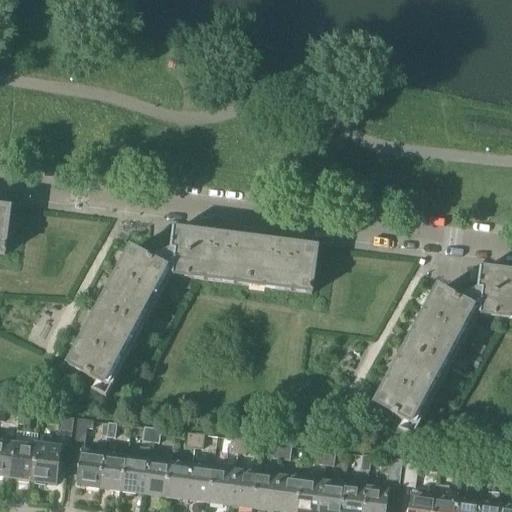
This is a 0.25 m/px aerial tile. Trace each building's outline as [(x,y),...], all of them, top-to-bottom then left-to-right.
[(0,256),(4,257),(4,255),(5,255),(5,249),(10,211),(0,210),(0,256)] [(130,252),(114,282),(151,301),(161,282),(163,283),(168,273),(172,276),(172,279),(188,281),(193,235),(173,232),(170,253),(149,263),(130,252)] [(218,238),(193,235),(188,281),(218,285),(224,237),(219,236),(218,238)] [(229,237),(224,237),(218,285),(249,289),(254,243),(229,240),(229,237)] [(280,246),(254,243),(249,289),(279,292),(285,245),(280,244),(280,246)] [(291,245),(285,245),(279,292),(311,297),(311,294),(312,294),(312,289),(317,251),(290,247),(291,245)] [(437,292),(421,321),(457,340),(467,321),(469,322),(474,313),(479,316),(479,318),(495,320),(500,274),(480,272),(477,292),(456,302),(437,292)] [(511,275),(500,274),(495,320),(511,322),(511,275)] [(114,282),(99,310),(137,331),(142,321),(140,320),(151,301),(114,282)] [(99,310),(83,339),(120,359),(130,340),(132,341),(137,331),(99,310)] [(421,321),(407,347),(445,368),(449,360),(447,359),(457,340),(421,321)] [(152,338),(159,341),(163,334),(155,331),(152,338)] [(120,359),(83,339),(67,369),(96,384),(92,392),(91,392),(91,393),(106,401),(111,391),(106,389),(111,378),(109,377),(120,359)] [(407,347),(392,374),(428,393),(436,379),(438,380),(445,368),(407,347)] [(137,364),(133,372),(141,376),(145,368),(137,364)] [(428,393),(392,374),(374,408),(403,423),(398,431),(398,432),(412,440),(417,430),(412,428),(418,418),(416,417),(428,393)] [(57,440),(70,442),(73,421),(60,419),(57,440)] [(77,422),(74,443),(84,445),(86,431),(92,432),(93,424),(77,422)] [(116,427),(108,425),(106,439),(114,440),(116,427)] [(143,444),(150,445),(152,431),(144,430),(143,444)] [(152,431),(150,445),(158,446),(160,432),(152,431)] [(185,449),(193,450),(195,437),(187,436),(185,449)] [(195,437),(193,450),(201,451),(203,438),(195,437)] [(229,455),(237,456),(239,442),(231,441),(229,455)] [(239,442),(237,456),(245,457),(247,443),(239,442)] [(3,479),(10,479),(14,448),(0,445),(0,481),(1,482),(3,479)] [(36,448),(35,450),(31,482),(33,483),(35,486),(44,487),(46,484),(56,485),(61,448),(50,447),(50,450),(36,448)] [(273,460),(281,461),(282,448),(275,447),(273,460)] [(30,482),(31,482),(35,450),(14,448),(10,479),(17,480),(18,484),(28,485),(30,482)] [(282,448),(281,461),(289,462),(290,449),(282,448)] [(121,494),(143,497),(148,459),(149,451),(139,449),(138,457),(138,461),(126,460),(121,494)] [(76,488),(100,491),(104,457),(91,455),(92,452),(81,450),(81,454),(80,454),(76,488)] [(317,466),(324,467),(326,453),(318,452),(317,466)] [(100,491),(121,494),(126,460),(115,459),(115,454),(105,453),(104,457),(100,491)] [(326,453),(324,467),(332,468),(334,455),(326,453)] [(370,459),(362,458),(360,472),(368,473),(370,459)] [(143,497),(165,499),(169,465),(158,464),(158,460),(148,459),(143,497)] [(401,463),(389,462),(386,486),(398,487),(401,463)] [(165,499),(187,502),(192,464),(182,463),(181,467),(169,465),(165,499)] [(187,502),(208,505),(213,467),(192,464),(187,502)] [(406,464),(402,488),(414,489),(417,465),(406,464)] [(208,505),(231,508),(236,470),(213,467),(208,505)] [(231,508),(253,511),(257,477),(247,475),(248,471),(236,470),(231,508)] [(451,481),(459,482),(460,471),(453,470),(451,481)] [(460,471),(459,482),(467,483),(468,472),(460,471)] [(253,511),(263,511),(274,511),(280,475),(269,474),(268,478),(257,477),(253,511)] [(491,475),(482,474),(481,485),(489,486),(491,475)] [(274,511),(296,511),(300,482),(289,481),(289,477),(280,475),(274,511)] [(296,511),(317,511),(322,481),(313,480),(312,484),(300,482),(296,511)] [(317,511),(340,511),(344,488),(333,486),(333,482),(322,481),(317,511)] [(340,511),(363,511),(366,487),(356,485),(355,489),(344,488),(340,511)] [(366,487),(363,511),(385,511),(389,490),(366,487)] [(432,511),(434,499),(422,498),(423,494),(412,493),(409,511),(432,511)] [(454,511),(456,498),(447,497),(446,501),(434,499),(432,511),(454,511)] [(477,511),(478,505),(467,504),(467,500),(456,498),(454,511),(477,511)] [(499,511),(500,508),(489,507),(489,503),(479,501),(478,505),(477,511),(499,511)]
